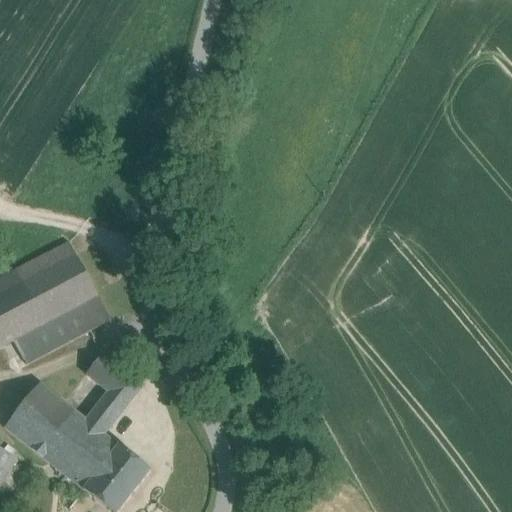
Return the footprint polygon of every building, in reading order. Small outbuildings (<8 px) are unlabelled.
[(70,245),(0,280),(0,296),(76,257),(70,245)] [(0,296),(0,350),(14,343),(98,298),(76,257),(0,296)] [(98,298),(14,343),(26,367),(111,322),(98,298)] [(141,391),(101,359),(64,406),(104,437),(141,391)] [(40,387),(5,431),(84,493),(119,449),(104,437),(64,406),(40,387)] [(119,449),(84,493),(107,511),(120,511),(150,473),(119,448),(119,449)] [(0,485),(18,463),(1,450),(0,450),(0,485)]
